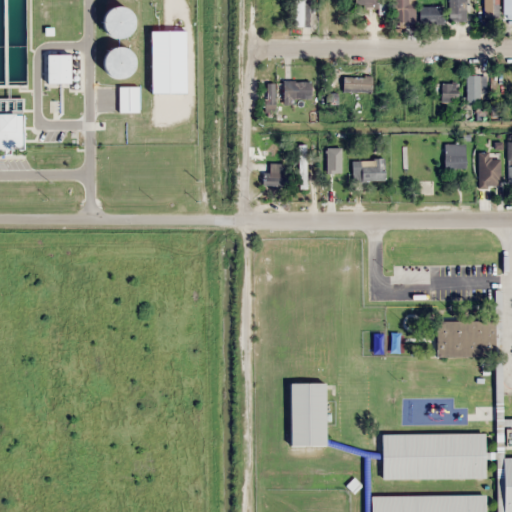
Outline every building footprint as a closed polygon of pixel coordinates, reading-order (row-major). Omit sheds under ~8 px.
[(286,18),(286,0),(266,0),(267,18),(286,18)] [(293,0),(293,27),(308,27),(308,0),(300,0),(293,0)] [(335,0),(319,0),(319,23),(335,23),(335,0)] [(392,0),(393,22),(406,22),(405,0),(392,0)] [(446,0),(447,21),(464,21),(463,0),(446,0)] [(481,0),(482,12),(495,11),(494,0),(481,0)] [(511,0),(501,0),(501,14),(511,14),(511,0)] [(416,23),(441,23),(441,6),(416,6),(416,23)] [(132,9),(110,9),(110,38),(132,38),(132,9)] [(110,78),(131,79),(133,50),(111,49),(110,78)] [(48,84),(72,84),(72,55),(48,55),(48,84)] [(420,105),(420,74),(411,74),(411,105),(420,105)] [(481,104),(481,75),(465,75),(465,104),(481,104)] [(370,76),(340,76),(340,91),(370,91),(370,76)] [(281,99),(309,99),(309,81),(281,81),(281,99)] [(273,83),(264,83),(264,112),(273,112),(273,83)] [(456,83),(437,83),(437,103),(456,103),(456,83)] [(119,113),(140,113),(140,87),(119,87),(119,113)] [(336,104),(336,94),(325,94),(325,104),(336,104)] [(25,113),(0,113),(0,152),(25,153),(25,113)] [(418,149),(418,134),(388,134),(388,149),(418,149)] [(297,189),(305,189),(305,144),(297,144),(297,189)] [(463,144),(442,144),(442,170),(463,170),(463,144)] [(340,149),(324,149),(324,177),(340,177),(340,149)] [(476,154),(476,188),(498,188),(498,154),(476,154)] [(383,159),(350,159),(350,181),(383,181),(383,159)] [(261,169),(261,183),(280,183),(280,169),(261,169)] [(322,445),(322,382),(287,382),(287,445),(322,445)] [(379,434),(379,478),(483,478),(483,434),(379,434)] [(511,511),(511,457),(501,457),(501,511),(511,511)] [(482,511),(483,495),(368,495),(368,511),(482,511)]
